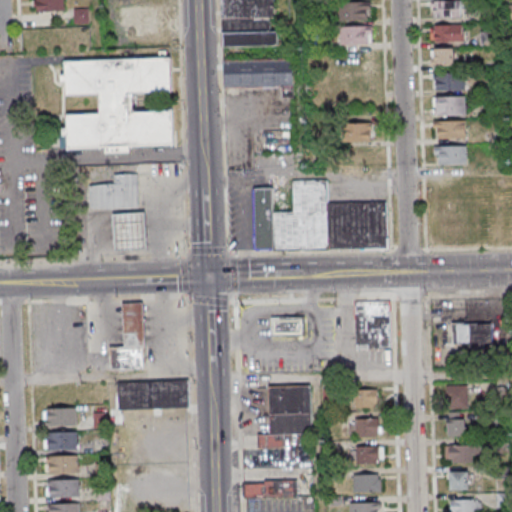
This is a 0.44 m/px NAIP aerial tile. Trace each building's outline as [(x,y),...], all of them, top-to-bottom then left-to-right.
[(35,0),(35,10),(64,10),(63,0),(35,0)] [(220,0),(222,47),(278,46),(278,31),(274,31),(273,0),(220,0)] [(431,17),(462,17),(462,0),(431,0),(431,17)] [(371,2),(338,2),(338,21),(371,21),(371,2)] [(168,34),(168,7),(122,7),(123,34),(168,34)] [(89,22),(88,8),(75,9),(75,23),(89,22)] [(465,25),(432,25),(432,42),(465,42),(465,25)] [(339,45),(372,45),(372,26),(339,26),(339,45)] [(454,65),(454,49),(432,49),(432,65),(454,65)] [(338,51),(338,68),(373,68),(373,51),(338,51)] [(176,145),(174,110),(134,112),(133,92),(173,91),(172,57),(64,60),(65,94),(100,93),(100,113),(66,114),(67,148),(176,145)] [(223,59),(223,86),(290,86),(290,59),(223,59)] [(434,73),(434,90),(466,90),(466,73),(434,73)] [(465,96),(434,96),(434,115),(465,115),(465,96)] [(466,138),(466,121),(435,121),(435,138),(466,138)] [(373,141),(373,123),(347,123),(347,141),(373,141)] [(435,163),(468,163),(468,146),(435,146),(435,163)] [(372,149),(344,149),(344,166),(371,166),(372,149)] [(141,207),(140,175),(117,175),(117,185),(92,186),(93,208),(141,207)] [(254,251),(389,249),(388,202),(327,203),(327,181),(293,181),(294,211),(274,212),(274,187),(253,187),(254,251)] [(117,249),(151,247),(148,211),(115,213),(117,249)] [(355,349),(391,349),(391,300),(355,300),(355,349)] [(148,345),(127,346),(125,302),(146,301),(148,345)] [(272,335),(306,335),(306,316),(272,316),(272,335)] [(492,323),(451,323),(451,348),(492,348),(492,323)] [(149,367),(148,345),(112,346),(113,369),(149,367)] [(118,381),(119,410),(190,409),(190,380),(118,381)] [(269,434),(258,434),(258,448),(285,448),(285,435),(312,434),(312,385),(269,385),(269,434)] [(468,408),(468,385),(446,385),(446,408),(468,408)] [(377,390),(354,390),(354,408),(377,408),(377,390)] [(47,408),(47,425),(78,425),(78,408),(47,408)] [(465,437),(465,412),(447,412),(447,437),(465,437)] [(352,437),(380,437),(380,419),(352,419),(352,437)] [(77,432),(47,432),(47,449),(77,449),(77,432)] [(445,445),(445,463),(478,463),(478,445),(445,445)] [(382,446),(355,446),(355,463),(382,463),(382,446)] [(79,473),(79,456),(46,456),(46,473),(79,473)] [(449,472),(449,490),(469,490),(469,472),(449,472)] [(382,492),(382,474),(353,474),(353,492),(382,492)] [(48,480),(48,497),(80,497),(80,480),(48,480)] [(297,481),(245,481),(245,497),(297,497),(297,481)] [(497,508),(509,508),(509,493),(497,493),(497,508)] [(477,511),(478,500),(451,500),(450,511),(477,511)]
